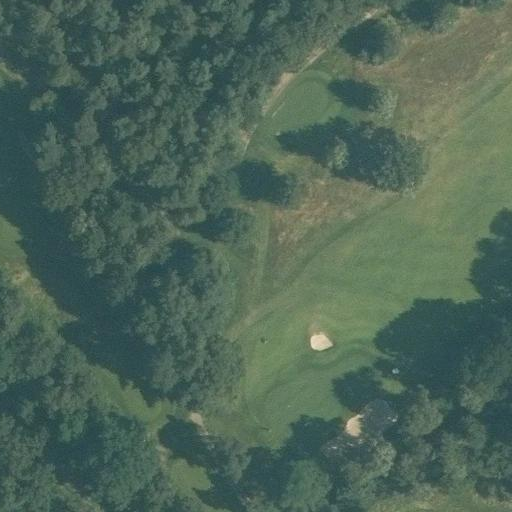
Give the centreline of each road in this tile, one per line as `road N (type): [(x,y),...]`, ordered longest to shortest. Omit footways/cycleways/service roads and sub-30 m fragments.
road 1 (track): [(511,370),(290,511)]
road 2 (unclassified): [(103,511),(0,409)]
road 3 (track): [(254,78),(371,0)]
